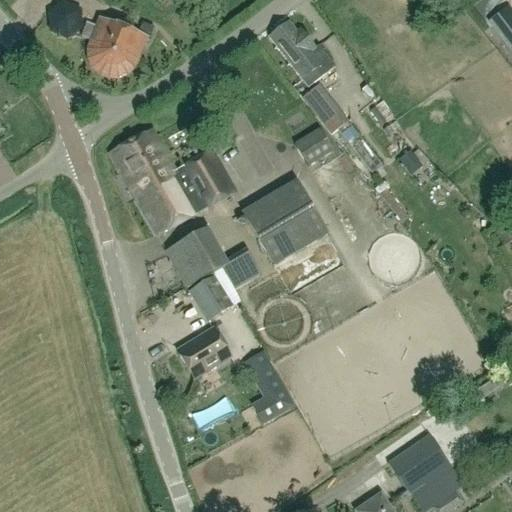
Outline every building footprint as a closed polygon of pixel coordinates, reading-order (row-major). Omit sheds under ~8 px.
[(511,13),(490,31),(511,56),(511,13)] [(98,75),(107,79),(116,79),(124,76),(131,69),(136,60),(144,40),(147,42),(152,29),(141,25),(136,37),(98,22),(96,28),(85,24),(80,38),(90,42),(87,52),(88,61),(92,69),(98,75)] [(287,24),(267,39),(299,81),(306,90),(334,68),(317,47),(313,51),(298,32),(295,34),(287,24)] [(347,126),(339,132),(367,167),(375,161),(347,126)] [(109,154),(156,238),(233,194),(209,152),(174,173),(150,131),(109,154)] [(332,153),(318,131),(292,146),(306,169),(332,153)] [(272,132),(273,161),(284,161),(283,132),(272,132)] [(340,156),(325,162),(332,180),(346,175),(340,156)] [(295,183),(282,190),(241,215),(273,269),(326,238),(295,183)] [(224,263),(206,230),(163,254),(184,291),(220,272),(221,274),(232,292),(259,277),(244,251),(224,263)] [(221,274),(186,295),(204,324),(238,303),(232,292),(221,274)] [(503,303),(511,299),(511,291),(510,286),(498,291),(503,303)] [(168,314),(186,305),(182,296),(164,305),(168,314)] [(211,331),(175,353),(192,381),(228,358),(220,345),(228,340),(220,326),(211,331)] [(262,354),(250,360),(274,403),(255,415),(261,426),(292,408),(262,354)] [(409,495),(420,511),(425,511),(462,488),(427,438),(386,466),(407,496),(409,495)] [(380,511),(373,501),(356,511),(389,511),(388,510),(385,511),(380,511)]
